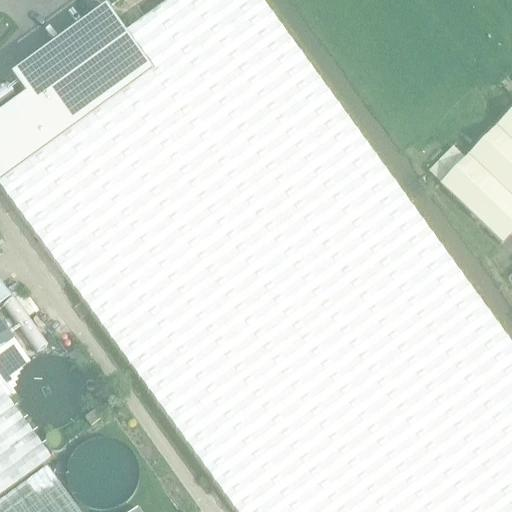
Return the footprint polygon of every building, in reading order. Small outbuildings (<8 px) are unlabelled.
[(0,182),(0,190),(69,285),(233,511),(511,511),(511,349),(258,0),(172,0),(125,34),(152,73),(0,182)] [(24,95),(0,112),(0,182),(152,73),(125,34),(105,7),(10,76),(24,95)] [(511,111),(440,187),(501,246),(511,234),(511,111)] [(0,288),(0,372),(4,379),(26,363),(11,342),(12,341),(0,323),(0,306),(8,300),(0,288)] [(10,387),(4,379),(0,372),(0,496),(49,461),(0,394),(10,387)] [(95,413),(84,421),(90,430),(100,421),(95,413)] [(77,511),(47,469),(0,502),(0,511),(77,511)]
